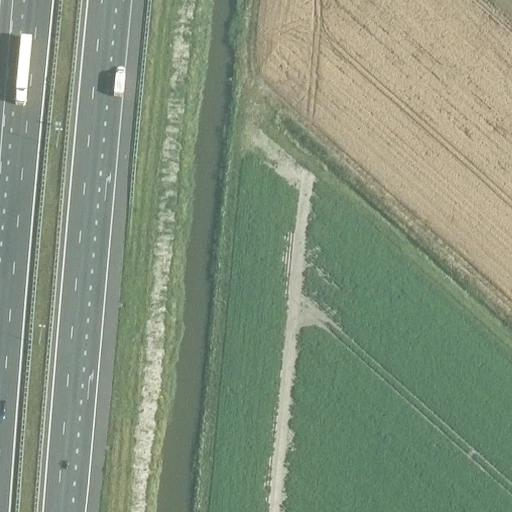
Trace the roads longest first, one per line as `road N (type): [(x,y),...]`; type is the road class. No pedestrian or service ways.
road 1 (motorway): [(57,511),(104,0)]
road 2 (motorway): [(30,0),(0,348)]
